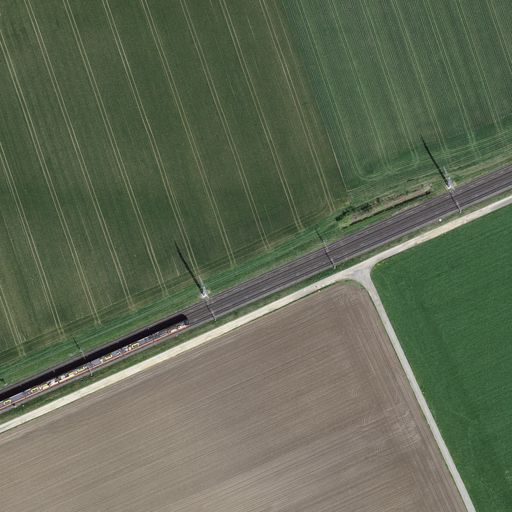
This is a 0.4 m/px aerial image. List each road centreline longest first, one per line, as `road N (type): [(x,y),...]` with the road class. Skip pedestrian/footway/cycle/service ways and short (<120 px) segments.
road 1 (track): [(511,200),(0,429)]
road 2 (track): [(358,267),(470,511)]
